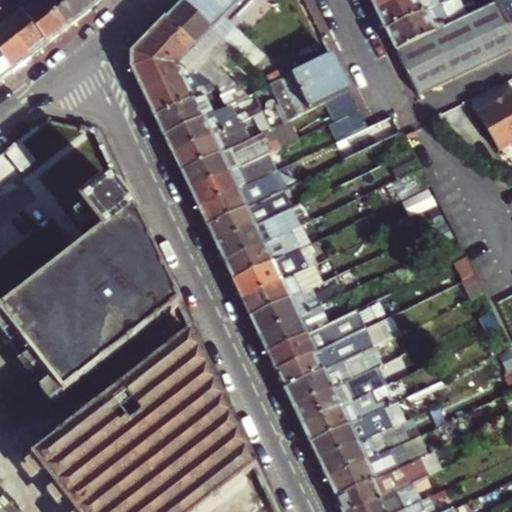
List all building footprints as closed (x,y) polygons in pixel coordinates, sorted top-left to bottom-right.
[(0,0),(0,18),(32,57),(48,45),(10,0),(0,0)] [(10,0),(48,45),(67,30),(41,0),(10,0)] [(41,0),(67,30),(93,10),(82,0),(41,0)] [(82,0),(93,10),(102,0),(82,0)] [(185,0),(184,2),(214,31),(225,19),(231,24),(254,0),(185,0)] [(371,0),(377,11),(399,0),(371,0)] [(387,31),(440,6),(436,0),(399,0),(377,11),(387,31)] [(511,0),(494,0),(496,4),(511,30),(511,0)] [(207,59),(225,41),(214,31),(184,2),(148,39),(187,76),(193,72),(194,73),(196,75),(199,72),(212,83),(205,86),(208,93),(215,90),(217,89),(223,101),(232,96),(236,102),(247,97),(228,79),(218,70),(207,59)] [(431,91),(511,51),(511,30),(496,4),(450,27),(397,52),(419,97),(423,95),(431,91)] [(397,52),(450,27),(440,6),(387,31),(397,52)] [(0,55),(13,72),(32,57),(0,18),(0,55)] [(155,119),(208,93),(205,86),(212,83),(199,72),(196,75),(194,73),(193,72),(187,76),(148,39),(132,55),(132,70),(155,119)] [(236,51),(225,41),(207,59),(218,70),(236,51)] [(0,82),(13,72),(0,55),(0,82)] [(279,104),(341,74),(332,56),(272,85),(270,86),(279,104)] [(326,104),(350,92),(341,74),(279,104),(288,122),(326,104)] [(164,138),(215,113),(210,103),(219,99),(215,90),(208,93),(155,119),(164,138)] [(335,122),(359,111),(350,92),(326,104),(335,122)] [(511,145),(511,94),(477,115),(500,153),(511,145)] [(232,96),(223,101),(226,107),(231,105),(236,102),(232,96)] [(164,138),(173,156),(240,123),(231,105),(226,107),(215,113),(164,138)] [(341,142),(368,129),(359,111),(335,122),(333,123),(341,142)] [(181,174),(244,143),(238,131),(251,125),(249,119),(240,123),(173,156),(181,174)] [(51,144),(38,128),(7,153),(19,169),(51,144)] [(190,191),(273,152),(264,133),(244,143),(181,174),(190,191)] [(276,173),(282,170),(273,152),(190,191),(198,210),(276,173)] [(276,173),(198,210),(207,227),(284,190),(276,173)] [(0,319),(72,411),(185,320),(123,189),(110,185),(105,184),(82,205),(81,209),(103,233),(0,312),(0,319)] [(292,210),(293,209),(284,190),(207,227),(216,246),(292,210)] [(216,246),(224,265),(300,228),(292,210),(216,246)] [(300,250),(309,246),(303,233),(300,228),(224,265),(233,282),(300,250)] [(309,268),(300,250),(233,282),(241,301),(309,268)] [(309,268),(241,301),(250,319),(313,289),(322,285),(313,266),(309,268)] [(250,319),(258,336),(319,307),(343,296),(339,287),(317,297),(313,289),(250,319)] [(258,336),(267,355),(328,326),(322,314),(319,307),(258,336)] [(347,339),(357,334),(364,330),(366,329),(358,311),(330,325),(328,326),(267,355),(276,373),(347,339)] [(347,339),(349,344),(331,352),(337,365),(372,349),(364,330),(357,334),(347,339)] [(284,390),(337,365),(331,352),(349,344),(347,339),(276,373),(284,390)] [(197,511),(255,467),(198,346),(36,473),(66,511),(197,511)] [(284,390),(293,409),(378,368),(381,367),(372,349),(337,365),(284,390)] [(378,368),(293,409),(301,426),(374,392),(387,386),(378,368)] [(374,392),(301,426),(310,445),(383,410),(374,392)] [(310,445),(319,463),(380,434),(391,428),(383,410),(310,445)] [(327,481),(410,442),(406,433),(384,443),(380,434),(319,463),(327,481)] [(410,442),(327,481),(336,500),(419,461),(410,442)] [(336,500),(342,511),(356,511),(414,485),(431,477),(423,459),(419,461),(336,500)] [(0,511),(0,506),(24,507),(0,474),(0,511)] [(356,511),(400,511),(422,502),(414,485),(356,511)] [(400,511),(426,511),(422,502),(400,511)]
